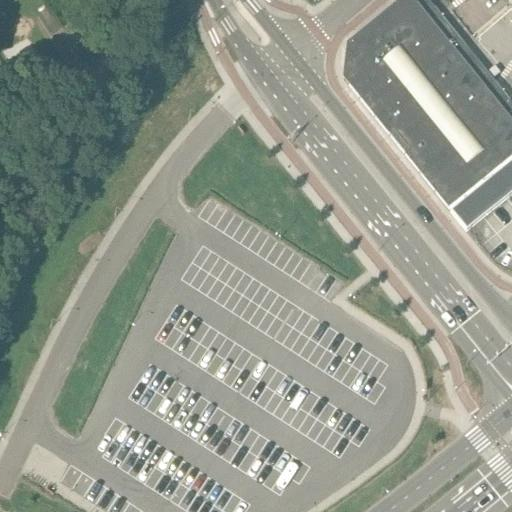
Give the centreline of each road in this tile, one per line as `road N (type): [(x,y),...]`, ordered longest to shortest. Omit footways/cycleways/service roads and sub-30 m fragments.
road 1 (residential): [(263,76),(198,138),(138,220),(0,474)]
road 2 (tertiary): [(263,76),(511,383)]
road 3 (tertiary): [(511,325),(289,53)]
road 4 (primary): [(511,413),(387,511)]
